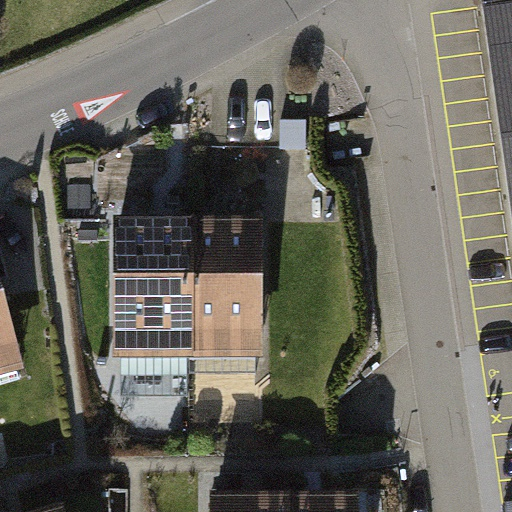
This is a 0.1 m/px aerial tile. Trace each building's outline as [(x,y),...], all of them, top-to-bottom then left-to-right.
[(511,10),(477,15),(511,271),(511,10)] [(132,239),(132,379),(205,379),(206,239),(132,239)] [(206,239),(205,379),(279,379),(280,239),(206,239)] [(0,379),(22,374),(0,281),(0,379)] [(511,384),(502,384),(501,421),(511,420),(511,384)] [(217,496),(216,511),(290,511),(290,497),(217,496)] [(290,497),(290,511),(364,511),(364,497),(290,497)]
